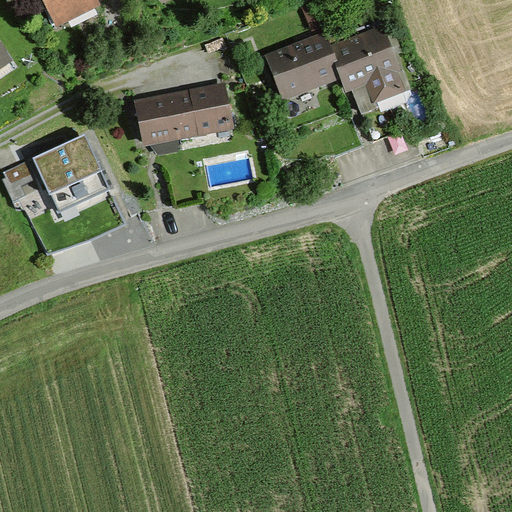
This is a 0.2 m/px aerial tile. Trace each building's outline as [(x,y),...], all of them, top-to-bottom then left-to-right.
[(43,0),(45,4),(52,0),(53,0),(63,20),(96,3),(93,0),(43,0)] [(371,102),(399,92),(375,31),(332,48),(348,89),(363,82),(371,102)] [(333,78),(317,38),(268,57),(284,98),(333,78)] [(134,106),(141,143),(229,126),(221,89),(134,106)] [(108,195),(85,139),(33,160),(56,216),(108,195)]
